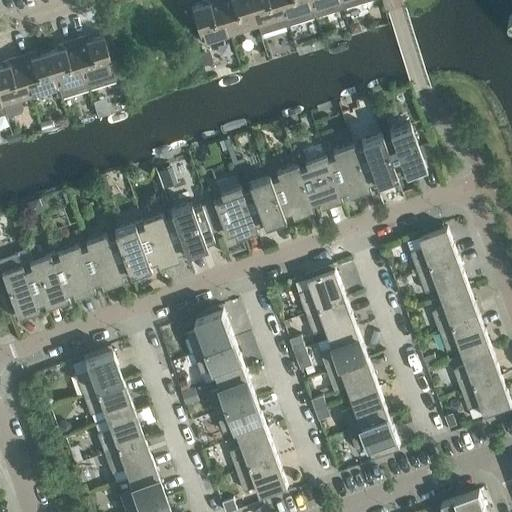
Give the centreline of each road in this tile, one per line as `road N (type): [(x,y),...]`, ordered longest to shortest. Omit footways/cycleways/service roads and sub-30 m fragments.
road 1 (residential): [(359,232),(470,191),(511,302)]
road 2 (residential): [(322,476),(247,272)]
road 3 (residential): [(431,432),(359,232)]
road 4 (residential): [(208,511),(137,314)]
road 5 (residential): [(340,511),(499,457)]
road 6 (residential): [(0,363),(137,314)]
